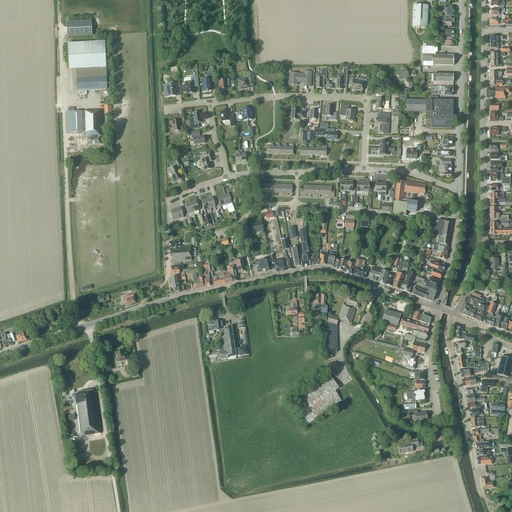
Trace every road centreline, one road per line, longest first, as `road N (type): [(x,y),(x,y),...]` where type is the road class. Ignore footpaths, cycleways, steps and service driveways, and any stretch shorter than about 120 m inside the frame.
road 1 (tertiary): [(0,353),(170,298),(304,272),(330,272),(436,307)]
road 2 (residential): [(363,170),(361,99),(210,106)]
road 3 (residential): [(484,243),(484,30)]
road 4 (tertiary): [(457,189),(460,0)]
road 5 (residential): [(452,313),(448,340),(482,496)]
road 6 (residential): [(225,178),(363,170)]
road 7 (tertiary): [(436,307),(457,189)]
